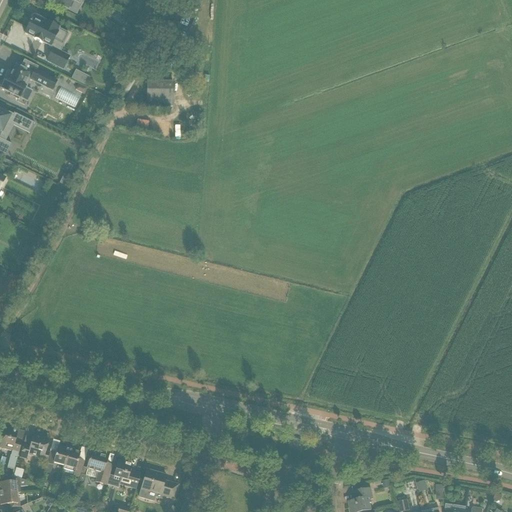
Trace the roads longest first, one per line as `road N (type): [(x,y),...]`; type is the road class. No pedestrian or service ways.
road 1 (residential): [(201,457),(0,399)]
road 2 (tertiary): [(155,394),(0,359)]
road 3 (tertiary): [(215,414),(342,440)]
road 4 (tertiary): [(344,431),(218,402)]
road 5 (tertiary): [(511,475),(390,446)]
